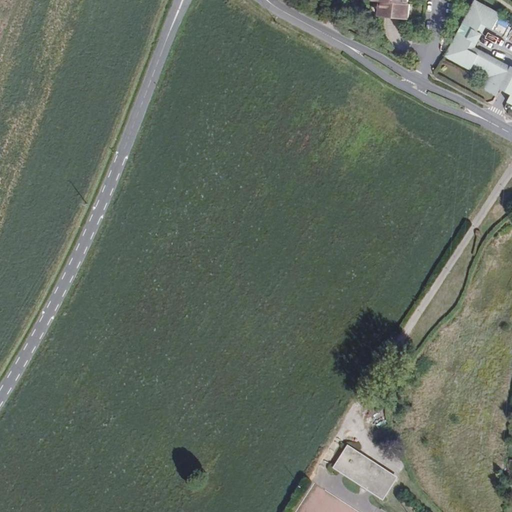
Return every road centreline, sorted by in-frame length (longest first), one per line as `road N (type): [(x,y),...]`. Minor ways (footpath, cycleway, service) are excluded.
road 1 (tertiary): [(182,0),(70,267),(0,391)]
road 2 (tertiary): [(493,123),(327,30)]
road 3 (tertiary): [(324,38),(430,101),(493,123)]
